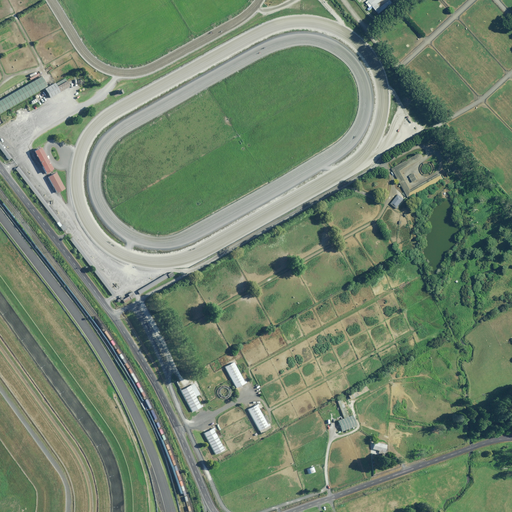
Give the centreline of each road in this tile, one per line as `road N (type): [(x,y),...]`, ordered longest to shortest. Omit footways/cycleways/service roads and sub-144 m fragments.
road 1 (unclassified): [(0,168),(143,361),(214,511)]
road 2 (unclassified): [(293,511),(511,438)]
